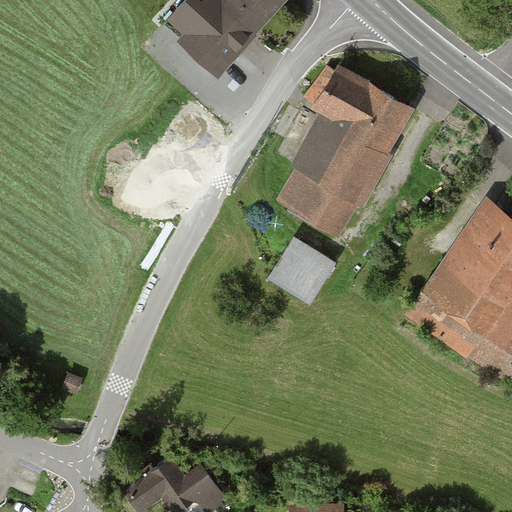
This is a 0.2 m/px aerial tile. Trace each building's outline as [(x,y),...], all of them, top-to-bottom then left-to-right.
[(280,0),(185,0),(165,23),(189,45),(200,33),(228,58),(280,0)] [(309,96),(320,102),(339,65),(327,60),(309,96)] [(413,112),(340,69),(316,110),(330,118),(280,201),(339,236),(413,112)] [(511,203),(503,216),(483,202),(407,313),(498,376),(511,356),(511,203)] [(328,265),(289,241),(266,278),(306,301),(328,265)] [(144,468),(122,484),(139,509),(163,490),(178,510),(197,496),(207,510),(226,496),(203,463),(183,478),(168,457),(147,472),(144,468)]
